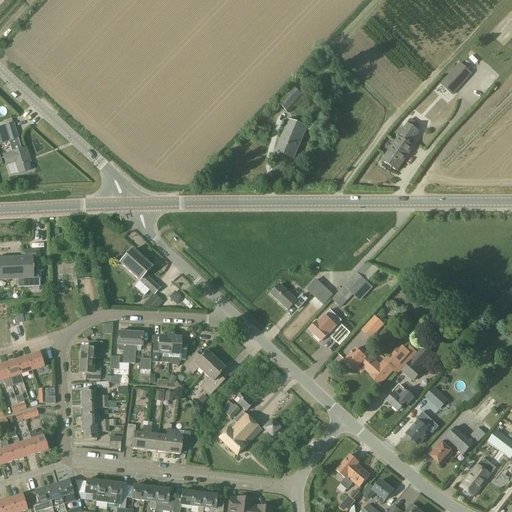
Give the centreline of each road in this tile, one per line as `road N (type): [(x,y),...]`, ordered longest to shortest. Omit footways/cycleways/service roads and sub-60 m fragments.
road 1 (secondary): [(511,201),(127,204)]
road 2 (residential): [(297,487),(69,463)]
road 3 (tertiary): [(127,204),(97,159),(0,69)]
road 4 (residential): [(69,334),(99,317),(223,322),(230,315)]
road 5 (residential): [(344,422),(230,315)]
road 6 (residential): [(230,315),(127,204)]
road 7 (residential): [(459,511),(344,422)]
road 8 (residential): [(69,463),(69,334)]
road 9 (secondary): [(127,204),(0,209)]
